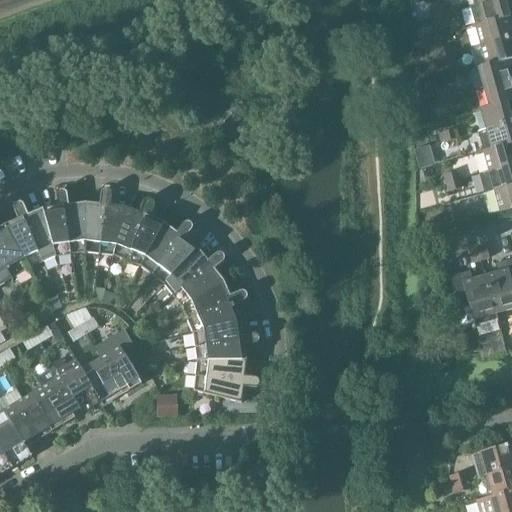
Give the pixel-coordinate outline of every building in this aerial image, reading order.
[(511,0),(497,0),(478,5),(470,8),(476,27),(511,17),(511,0)] [(432,9),(434,18),(447,14),(445,5),(432,9)] [(449,23),(447,14),(434,18),(436,26),(449,23)] [(481,47),(511,38),(511,17),(476,27),(481,47)] [(511,38),(481,47),(487,66),(487,67),(511,60),(511,38)] [(434,51),(437,59),(450,56),(447,47),(434,51)] [(420,53),(411,55),(413,62),(422,59),(420,53)] [(452,64),(450,56),(437,59),(439,68),(452,64)] [(511,60),(487,67),(487,66),(478,69),(484,89),(511,81),(511,60)] [(511,81),(484,89),(489,108),(489,109),(511,102),(511,81)] [(437,93),(439,102),(452,98),(450,89),(437,93)] [(455,107),(452,98),(439,102),(442,110),(455,107)] [(511,102),(489,109),(489,108),(481,110),(487,131),(511,123),(511,102)] [(484,153),(492,151),(511,145),(511,123),(487,131),(478,133),(484,153)] [(440,135),(442,143),(455,140),(453,131),(440,135)] [(457,148),(455,140),(442,143),(444,152),(457,148)] [(511,145),(492,151),(484,153),(489,173),(511,166),(511,145)] [(511,166),(489,173),(481,175),(486,195),(511,187),(511,166)] [(442,176),(445,185),(458,181),(455,173),(442,176)] [(460,190),(458,181),(445,185),(447,194),(460,190)] [(511,187),(486,195),(483,196),(489,216),(500,212),(500,213),(511,209),(511,187)] [(100,203),(110,205),(109,216),(104,215),(98,255),(114,257),(126,209),(111,207),(112,196),(112,195),(112,194),(111,193),(110,192),(109,191),(107,190),(105,191),(103,192),(101,193),(100,195),(100,203)] [(58,205),(68,204),(70,215),(65,215),(71,256),(85,254),(84,204),(69,206),(68,195),(67,194),(67,193),(66,192),(65,191),(64,191),(62,191),(61,191),(59,192),(58,192),(57,194),(57,195),(57,196),(57,197),(58,205)] [(140,268),(165,224),(150,218),(154,208),(155,207),(155,206),(154,205),(154,204),(153,203),(151,202),(150,201),(149,201),(148,201),(146,202),(145,203),(144,204),(141,212),(151,216),(147,226),(142,225),(127,262),(140,268)] [(56,258),(43,210),(28,216),(24,206),(23,205),(22,204),(21,203),(20,203),(18,203),(17,204),(16,204),(15,205),(14,207),(14,208),(14,209),(14,211),(17,218),(27,214),(31,224),(27,226),(43,264),(56,258)] [(109,216),(110,205),(100,203),(100,206),(84,204),(85,254),(98,255),(104,215),(109,216)] [(70,215),(68,204),(58,205),(58,208),(43,210),(56,258),(71,256),(65,215),(70,215)] [(140,214),(126,209),(114,257),(127,262),(142,225),(147,226),(151,216),(141,212),(140,214)] [(453,216),(456,225),(469,222),(466,212),(453,216)] [(31,224),(27,214),(17,218),(18,220),(4,226),(30,269),(43,264),(27,226),(31,224)] [(163,285),(198,249),(186,240),(192,232),(193,231),(193,230),(193,229),(193,228),(193,227),(193,226),(192,225),(191,224),(190,223),(189,223),(187,223),(186,223),(185,223),(184,224),(183,225),(178,231),(187,238),(180,247),(176,244),(152,276),(163,285)] [(177,233),(165,224),(140,268),(152,276),(176,244),(180,247),(187,238),(178,231),(177,233)] [(0,286),(30,269),(4,226),(0,228),(0,286)] [(477,248),(481,261),(489,259),(486,246),(477,248)] [(481,261),(477,248),(468,251),(472,264),(481,261)] [(198,249),(163,285),(172,297),(204,271),(208,275),(216,268),(210,260),(208,261),(198,249)] [(172,297),(181,308),(224,282),(215,270),(223,264),(224,263),(225,262),(225,260),(225,259),(225,257),(224,256),(222,254),(221,254),(219,254),(218,254),(210,260),(216,268),(208,275),(204,271),(172,297)] [(499,273),(485,277),(496,315),(511,310),(511,287),(505,263),(496,265),(499,273)] [(498,323),(496,315),(485,277),(472,281),(470,272),(460,275),(448,278),(456,305),(468,302),(475,329),(498,323)] [(224,282),(181,308),(187,321),(225,305),(227,310),(237,305),(232,295),(230,296),(224,282)] [(94,302),(102,304),(105,292),(105,291),(96,289),(94,302)] [(193,334),(241,321),(235,307),(245,302),(246,301),(247,301),(247,300),(248,299),(248,297),(248,296),(247,295),(247,294),(246,293),(245,292),(244,292),(242,292),(241,292),(232,295),(237,305),(227,310),(225,305),(187,321),(193,334)] [(81,327),(86,335),(99,328),(94,319),(81,327)] [(247,346),(245,335),(243,336),(241,321),(193,334),(195,348),(235,343),(236,348),(247,346)] [(86,335),(81,327),(68,334),(73,343),(86,335)] [(35,335),(40,344),(53,337),(48,328),(35,335)] [(124,356),(129,353),(135,349),(124,332),(103,345),(109,355),(100,360),(123,396),(142,385),(124,356)] [(195,348),(197,363),(247,362),(245,347),(255,345),(257,345),(258,344),(259,343),(259,342),(260,341),(260,340),(260,339),(259,338),(259,337),(258,336),(258,335),(257,335),(256,334),(255,334),(254,334),(245,335),(247,346),(236,348),(235,343),(195,348)] [(40,344),(35,335),(23,343),(28,351),(40,344)] [(155,335),(144,340),(147,347),(157,345),(158,344),(155,335)] [(157,345),(147,347),(149,355),(157,354),(158,354),(157,345)] [(0,356),(0,362),(3,366),(15,359),(10,350),(0,356)] [(157,354),(149,355),(150,364),(158,363),(161,360),(161,356),(157,354)] [(83,415),(101,404),(82,371),(76,360),(56,371),(60,378),(83,415)] [(100,360),(82,371),(101,404),(103,408),(123,396),(100,360)] [(195,377),(236,382),(235,387),(246,388),(247,377),(245,377),(247,362),(197,363),(195,377)] [(150,364),(149,372),(157,372),(158,365),(150,364)] [(260,386),(260,385),(260,384),(260,383),(260,382),(260,381),(259,381),(259,380),(257,379),(255,378),(247,377),(246,388),(235,387),(236,382),(195,377),(193,392),(242,404),(244,388),(255,389),(256,389),(258,389),(259,388),(260,386)] [(42,389),(64,426),(83,415),(60,378),(42,389)] [(64,426),(42,389),(23,401),(45,438),(64,426)] [(172,398),(157,399),(158,417),(173,416),(172,398)] [(9,422),(10,421),(26,449),(27,448),(45,438),(23,401),(4,412),(9,422)] [(10,421),(9,422),(0,427),(0,448),(13,469),(32,458),(27,448),(26,449),(10,421)] [(511,444),(480,454),(487,477),(511,469),(511,444)] [(0,477),(13,469),(0,448),(0,477)] [(511,469),(487,477),(481,478),(487,499),(493,497),(493,499),(511,493),(511,469)] [(450,478),(452,486),(466,483),(463,474),(450,478)] [(468,491),(466,483),(452,486),(455,495),(468,491)] [(441,490),(432,492),(434,500),(443,498),(441,490)] [(478,511),(511,511),(511,493),(493,499),(493,497),(487,499),(484,500),(485,501),(476,503),(478,511)] [(447,511),(456,511),(473,508),(469,495),(445,501),(447,511)]
